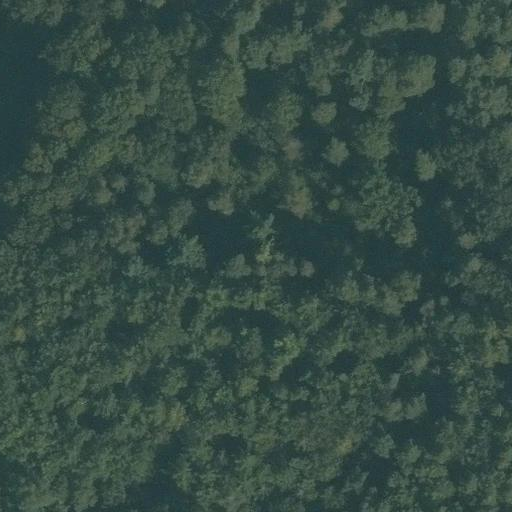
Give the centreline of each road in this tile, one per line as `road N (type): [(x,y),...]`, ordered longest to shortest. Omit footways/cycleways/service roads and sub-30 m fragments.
road 1 (track): [(126,42),(511,175)]
road 2 (track): [(0,482),(144,511)]
road 3 (track): [(3,0),(126,42)]
